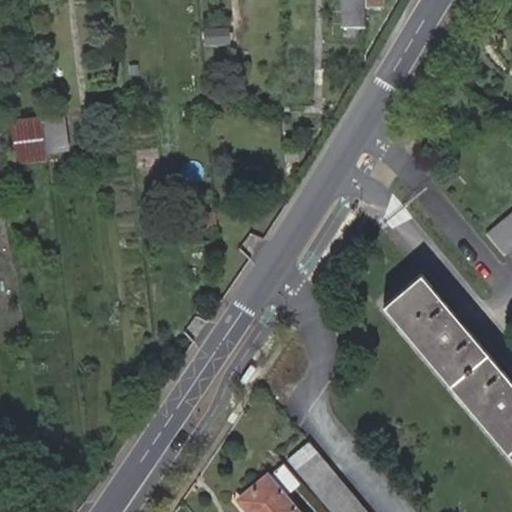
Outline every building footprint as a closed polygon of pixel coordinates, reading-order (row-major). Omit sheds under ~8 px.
[(342,0),(342,25),(362,24),(362,6),(362,0),(342,0)] [(332,34),(333,19),(322,20),(322,34),(332,34)] [(62,114),(41,116),(45,153),(66,150),(62,114)] [(45,153),(41,116),(10,121),(14,149),(6,150),(8,164),(46,159),(45,153)] [(298,134),(286,133),(286,145),(297,145),(298,134)] [(511,247),(511,213),(487,235),(503,255),(511,247)] [(511,382),(421,275),(384,305),(511,457),(511,382)] [(287,460),(331,511),(367,511),(308,442),(287,460)] [(298,511),(267,474),(238,500),(248,511),(298,511)]
